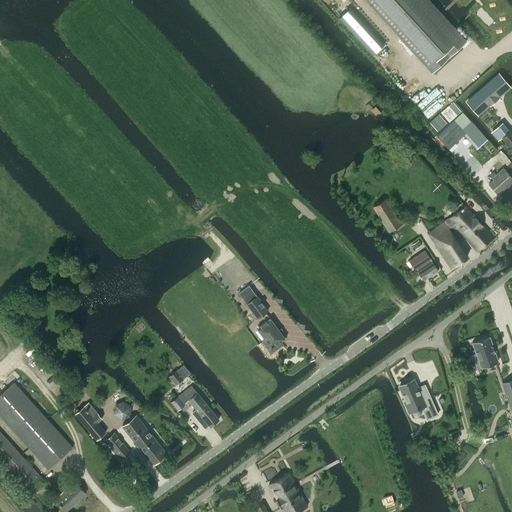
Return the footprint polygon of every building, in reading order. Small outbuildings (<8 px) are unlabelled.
[(365,0),(432,73),(466,41),(429,0),(365,0)] [(456,59),(448,66),(455,74),(463,66),(456,59)] [(498,73),(465,101),(478,115),(511,87),(498,73)] [(454,119),(462,128),(469,121),(461,112),(454,119)] [(453,119),(436,137),(448,149),(466,133),(453,119)] [(503,125),(495,132),(500,138),(501,138),(508,131),(503,125)] [(511,149),(511,133),(509,130),(501,138),(511,149)] [(489,184),(498,194),(511,181),(511,178),(503,168),(492,178),(494,179),(489,184)] [(389,232),(402,224),(386,198),(373,206),(389,232)] [(477,250),(493,236),(465,204),(429,233),(451,268),(467,256),(451,231),(456,227),(477,250)] [(417,258),(410,262),(415,269),(416,268),(418,270),(424,280),(438,270),(432,261),(426,252),(417,258)] [(249,285),(238,292),(246,304),(257,296),(249,285)] [(268,311),(257,296),(246,304),(257,319),(268,311)] [(270,319),(257,328),(265,339),(262,341),(271,352),(282,344),(280,341),(284,338),(280,333),(282,332),(282,330),(281,328),(278,330),(270,319)] [(476,353),(469,355),(472,365),(479,363),(481,367),(498,362),(489,336),(472,342),(476,353)] [(176,370),(169,376),(176,385),(183,379),(176,370)] [(438,414),(428,392),(421,395),(418,387),(414,378),(399,385),(405,400),(403,401),(408,413),(421,407),(426,419),(438,414)] [(511,379),(502,383),(511,412),(511,411),(511,379)] [(7,388),(0,394),(0,415),(48,469),(73,447),(14,382),(7,388)] [(183,393),(179,396),(184,403),(188,400),(189,400),(196,409),(192,412),(205,428),(209,425),(210,427),(219,419),(192,385),(183,393)] [(178,396),(171,402),(178,411),(186,405),(184,403),(179,396),(178,396)] [(84,406),(75,413),(88,430),(97,422),(102,418),(97,412),(93,416),(84,406)] [(154,416),(153,415),(149,411),(143,416),(148,422),(154,416)] [(167,453),(137,415),(123,426),(153,465),(167,453)] [(0,431),(0,459),(30,493),(44,481),(0,431)] [(114,432),(105,440),(122,460),(131,452),(114,432)] [(268,484),(283,511),(296,511),(307,506),(289,473),(268,484)] [(67,490),(62,494),(57,499),(67,510),(86,493),(76,482),(75,482),(71,477),(63,485),(67,490)]
